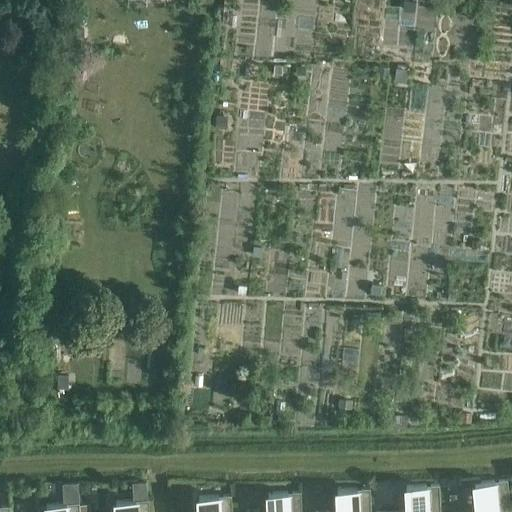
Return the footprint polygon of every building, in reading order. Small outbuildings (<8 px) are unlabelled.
[(506,478),(473,482),(476,511),(473,511),(497,511),(509,511),(506,478)] [(439,511),(438,483),(405,485),(406,511),(398,511),(398,510),(376,511),(439,511)] [(369,511),(369,487),(336,488),(337,511),(369,511)] [(300,511),(299,490),(267,492),(267,511),(300,511)] [(231,511),(230,494),(197,496),(198,511),(231,511)] [(147,511),(147,498),(115,500),(115,511),(147,511)] [(78,511),(78,502),(45,503),(45,511),(78,511)]
